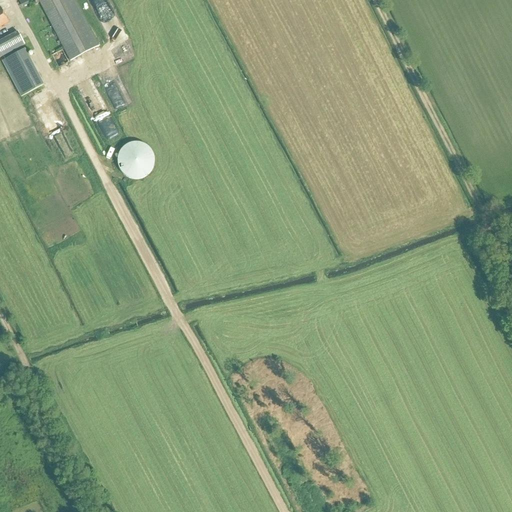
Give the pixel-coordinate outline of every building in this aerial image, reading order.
[(99,47),(74,0),(38,0),(71,61),(99,47)] [(0,27),(8,23),(0,8),(0,27)] [(2,62),(16,89),(20,98),(43,86),(24,50),(2,62)] [(107,61),(122,61),(122,52),(107,52),(107,61)] [(93,126),(101,122),(95,109),(87,112),(93,126)] [(128,154),(125,158),(123,162),(122,166),(123,169),(124,173),(127,176),(130,178),(135,180),(139,180),(143,179),(145,178),(148,175),(150,172),(151,169),(152,166),(151,162),(150,159),(148,155),(145,153),(141,151),(138,151),(134,151),(130,152),(128,154)]
